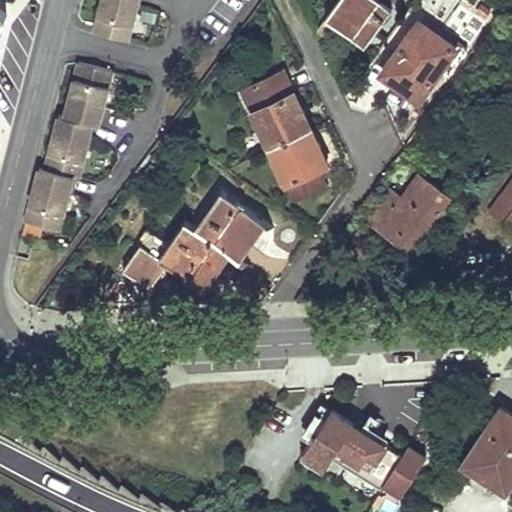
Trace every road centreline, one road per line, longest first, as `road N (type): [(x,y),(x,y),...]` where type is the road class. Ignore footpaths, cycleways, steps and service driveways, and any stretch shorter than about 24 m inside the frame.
road 1 (residential): [(284,345),(283,303),(368,177),(287,0)]
road 2 (residential): [(284,345),(47,357),(20,349),(0,330)]
road 3 (residential): [(0,231),(58,0)]
road 4 (residential): [(511,332),(284,345)]
road 5 (trunk): [(118,511),(0,455)]
